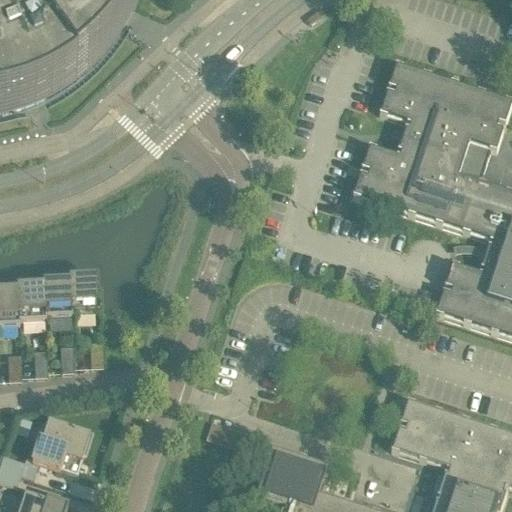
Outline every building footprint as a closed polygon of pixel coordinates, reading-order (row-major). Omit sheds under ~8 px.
[(50,5),(49,6),(71,22),(81,11),(121,37),(125,30),(129,23),(131,19),(132,16),(134,13),(136,9),(139,1),(138,0),(53,0),(54,0),(50,5)] [(19,32),(12,36),(23,78),(55,66),(69,91),(72,89),(78,84),(84,79),(90,74),(96,68),(101,63),(106,57),(111,51),(116,45),(121,37),(81,11),(71,22),(49,6),(46,10),(42,14),(38,18),(33,22),(29,26),(24,29),(19,32)] [(23,78),(12,36),(8,38),(3,40),(0,41),(0,120),(4,119),(11,118),(19,115),(26,113),(31,111),(37,109),(41,107),(48,104),(54,100),(61,96),(69,91),(55,66),(23,78)] [(401,157),(399,161),(479,187),(489,155),(496,157),(501,140),(503,134),(496,132),(498,128),(505,130),(511,107),(511,106),(395,69),(388,92),(395,94),(394,99),(386,96),(379,119),(409,129),(408,134),(405,133),(404,134),(405,134),(404,137),(396,135),(394,138),(393,142),(402,145),(398,154),(397,156),(401,157)] [(511,197),(479,187),(399,161),(368,151),(361,174),(368,177),(367,181),(359,179),(352,203),(417,223),(492,247),(491,251),(488,250),(487,252),(488,252),(486,257),(470,251),(453,253),(454,260),(465,259),(475,261),(484,265),(483,267),(481,272),(480,273),(483,274),(482,279),(451,269),(444,292),(451,294),(450,299),(442,296),(435,319),(511,344),(511,197)] [(69,283),(69,286),(70,286),(71,319),(72,319),(101,318),(100,299),(98,299),(97,282),(69,283)] [(43,288),(43,291),(44,291),(45,324),(46,324),(72,322),(72,319),(71,319),(70,286),(69,286),(43,288)] [(16,292),(17,295),(19,328),(20,328),(46,327),(46,324),(45,324),(44,291),(43,291),(16,292)] [(0,296),(0,332),(20,331),(20,328),(19,328),(17,295),(0,296)] [(90,348),(91,374),(103,373),(103,374),(104,374),(102,347),(90,348)] [(60,353),(61,378),(74,378),(73,352),(60,353)] [(34,357),(35,383),(47,382),(47,383),(48,383),(46,356),(34,357)] [(8,361),(9,385),(9,387),(21,387),(22,387),(20,361),(8,361)] [(271,452),(254,503),(282,511),(281,511),(500,511),(505,499),(502,498),(504,492),(511,495),(511,440),(407,406),(390,456),(445,474),(432,511),(360,511),(324,500),(333,473),(271,452)] [(25,468),(20,481),(32,485),(37,470),(59,477),(60,475),(77,480),(90,439),(48,425),(41,447),(39,446),(33,465),(25,462),(24,468),(25,468)] [(244,440),(212,429),(206,446),(238,457),(244,440)] [(3,461),(0,470),(0,474),(20,481),(25,468),(24,468),(3,461)] [(20,481),(0,474),(0,488),(16,494),(20,481)] [(25,498),(20,511),(66,511),(67,511),(67,509),(48,503),(47,505),(25,498)]
